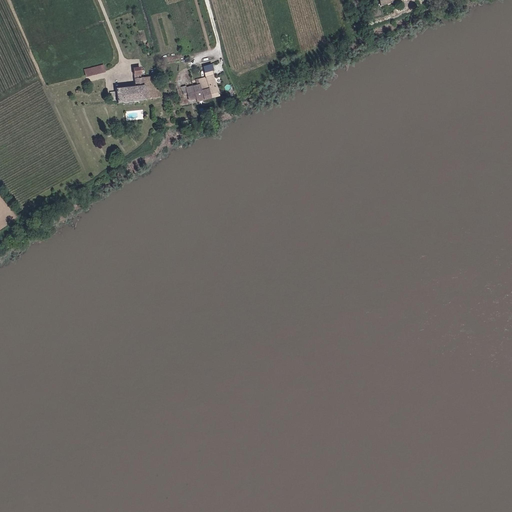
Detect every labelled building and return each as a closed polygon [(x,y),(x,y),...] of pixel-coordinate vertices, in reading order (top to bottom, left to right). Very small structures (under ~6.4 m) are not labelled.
[(209,79),(217,77),(214,66),(206,69),(209,79)] [(83,73),(86,83),(101,79),(98,69),(83,73)] [(117,106),(157,103),(156,88),(155,79),(142,80),(140,71),(134,71),(136,90),(116,92),(117,104),(117,106)] [(211,90),(214,100),(221,97),(217,77),(209,79),(201,81),(203,88),(204,91),(211,90)] [(198,97),(200,103),(214,100),(211,90),(204,91),(203,88),(201,88),(197,89),(198,97)] [(191,99),(198,97),(197,89),(189,91),(191,99)]
